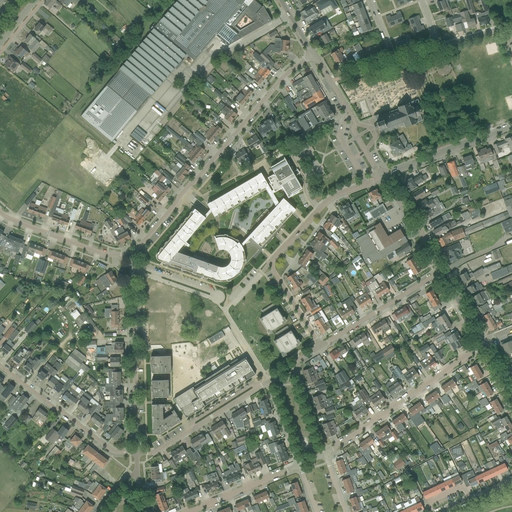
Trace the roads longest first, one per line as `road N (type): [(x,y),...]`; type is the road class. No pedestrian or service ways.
road 1 (residential): [(324,453),(483,343)]
road 2 (residential): [(188,186),(283,76),(313,54)]
road 3 (residential): [(136,452),(132,271)]
road 4 (residential): [(136,452),(111,450),(0,366)]
road 5 (residential): [(136,452),(158,450),(267,381)]
road 6 (residential): [(319,347),(441,270)]
road 7 (residential): [(269,262),(330,199),(380,177)]
road 8 (residential): [(380,177),(511,127)]
road 9 (unclassified): [(130,255),(100,252),(0,212)]
